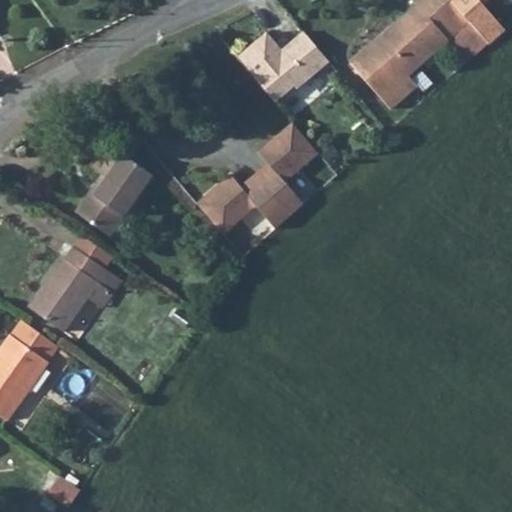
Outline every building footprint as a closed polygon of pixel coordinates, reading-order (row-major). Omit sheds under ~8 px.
[(459,0),(409,0),(350,54),(390,100),(417,75),(408,66),(470,11),(459,0)] [(459,0),(470,11),(487,31),(502,18),(486,0),(459,0)] [(267,29),(239,54),(277,101),(331,61),(304,30),(282,45),(267,29)] [(230,172),(196,203),(222,233),(256,207),(275,228),(306,203),(287,179),(319,153),(292,121),(258,150),(268,162),(240,183),(230,172)] [(108,230),(151,170),(108,138),(90,162),(106,174),(95,188),(89,184),(74,205),(108,230)] [(59,250),(57,248),(37,276),(45,281),(30,302),(59,322),(83,289),(93,275),(106,285),(116,272),(68,238),(59,250)] [(96,299),(106,285),(93,275),(83,289),(96,299)] [(0,338),(0,413),(2,415),(56,340),(18,313),(0,338)] [(73,484),(53,470),(41,488),(59,502),(73,484)]
